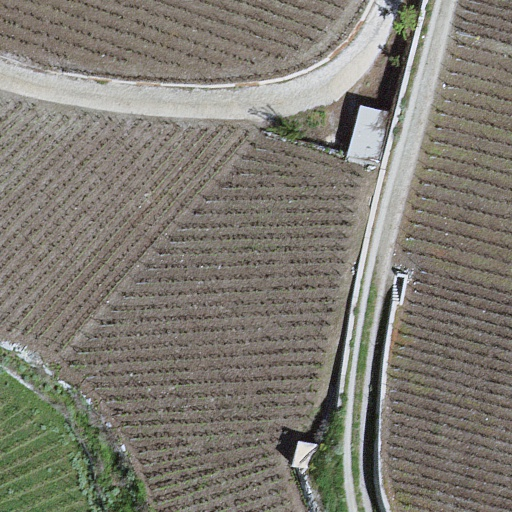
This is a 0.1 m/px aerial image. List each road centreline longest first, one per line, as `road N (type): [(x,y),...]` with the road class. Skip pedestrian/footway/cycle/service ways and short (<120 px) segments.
road 1 (track): [(441,0),(363,277),(344,432),(353,511)]
road 2 (track): [(388,0),(363,58),(330,97),(267,116),(45,103),(0,85)]
